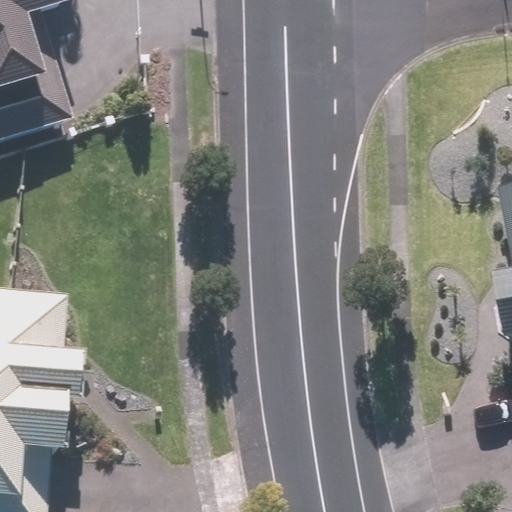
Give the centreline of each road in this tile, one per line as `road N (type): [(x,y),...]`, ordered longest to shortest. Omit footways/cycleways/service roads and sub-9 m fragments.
road 1 (residential): [(285,25),(295,329),(327,511)]
road 2 (residential): [(285,25),(482,0)]
